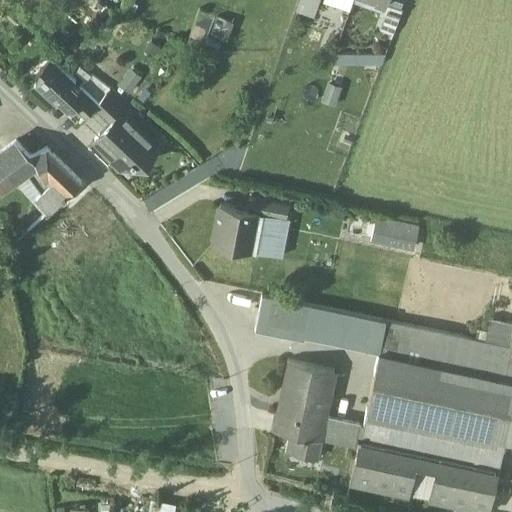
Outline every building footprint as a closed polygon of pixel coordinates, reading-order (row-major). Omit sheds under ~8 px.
[(311,4),(299,0),(295,10),(307,14),(311,4)] [(403,9),(390,4),(381,28),(394,33),(403,9)] [(193,31),(226,44),(235,22),(202,8),(193,31)] [(386,63),(386,52),(335,53),(336,64),(386,63)] [(76,80),(56,61),(42,76),(45,79),(38,87),(57,105),(60,101),(71,112),(90,92),(82,85),(78,89),(72,84),(76,80)] [(111,88),(92,74),(82,85),(90,92),(71,112),(81,120),(94,106),(111,88)] [(331,80),(324,99),(338,104),(345,86),(331,80)] [(111,88),(94,106),(103,115),(120,95),(111,88)] [(120,95),(103,115),(111,123),(112,123),(122,112),(123,113),(131,104),(120,95)] [(123,113),(122,112),(112,123),(111,123),(94,141),(126,170),(134,161),(135,162),(144,152),(147,156),(158,145),(123,113)] [(81,182),(47,148),(30,154),(15,139),(0,150),(0,192),(28,172),(43,193),(37,197),(48,212),(59,202),(81,182)] [(289,204),(249,197),(247,208),(247,210),(259,212),(259,214),(286,219),(289,204)] [(244,210),(220,205),(213,244),(251,252),(255,235),(259,214),(259,212),(247,210),(247,208),(244,208),(244,210)] [(286,219),(259,214),(255,235),(282,240),(286,219)] [(376,218),(371,240),(411,250),(416,227),(376,218)] [(385,321),(262,295),(259,311),(306,321),(302,339),(305,339),(306,336),(379,352),(385,321)] [(306,321),(259,311),(255,329),(302,339),(306,321)] [(511,322),(490,318),(485,341),(511,346),(511,322)] [(511,346),(485,341),(385,321),(379,352),(458,368),(446,427),(478,434),(471,466),(499,472),(499,471),(497,470),(503,439),(511,441),(511,346)] [(458,368),(379,352),(367,411),(446,427),(458,368)] [(335,370),(288,360),(283,386),(285,386),(290,387),(291,386),(330,394),(335,370)] [(330,394),(291,386),(290,387),(285,386),(275,431),(292,434),(320,440),(320,439),(325,415),(330,394)] [(446,427),(367,411),(364,426),(360,442),(362,443),(470,465),(471,466),(478,434),(446,427)] [(364,426),(330,418),(331,417),(325,415),(320,439),(358,447),(361,448),(362,443),(360,442),(364,426)] [(320,440),(292,434),(288,452),(316,458),(320,440)] [(470,465),(362,443),(361,448),(358,447),(351,479),(372,484),(371,485),(403,492),(405,486),(413,481),(416,463),(436,467),(432,484),(437,493),(436,499),(472,506),(472,507),(490,511),(499,472),(471,466),(470,465)] [(175,511),(177,502),(151,497),(148,511),(175,511)]
